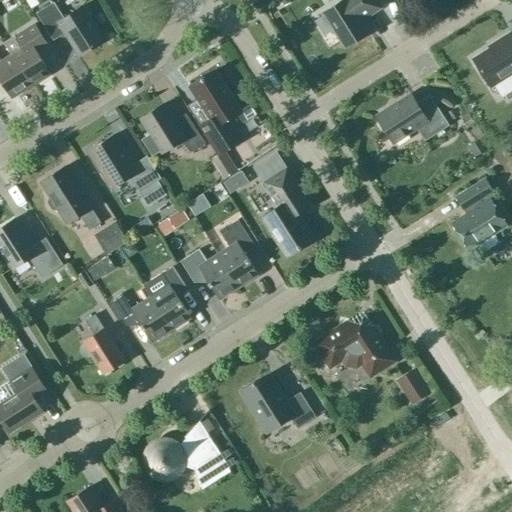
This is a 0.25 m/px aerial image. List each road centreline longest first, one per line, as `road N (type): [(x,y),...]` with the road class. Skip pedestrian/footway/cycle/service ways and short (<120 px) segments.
road 1 (residential): [(0,483),(375,246)]
road 2 (residential): [(0,157),(153,59),(191,0)]
road 3 (residential): [(511,457),(375,246)]
road 4 (residential): [(293,122),(484,0)]
road 5 (unclassified): [(293,122),(234,22),(203,0)]
road 6 (unclassified): [(375,246),(293,122)]
